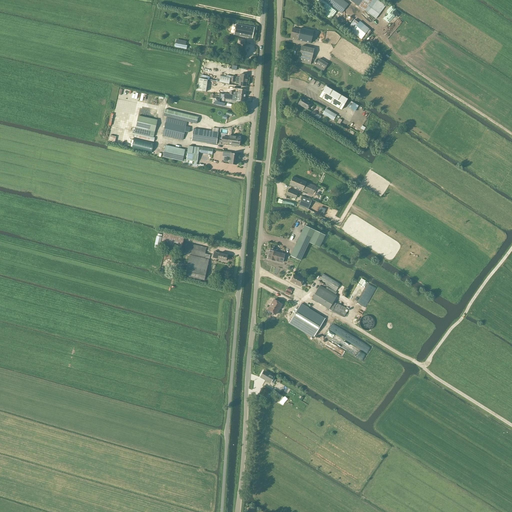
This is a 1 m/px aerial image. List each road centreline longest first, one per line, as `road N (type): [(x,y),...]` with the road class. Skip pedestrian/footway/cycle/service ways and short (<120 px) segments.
road 1 (unclassified): [(221,511),(264,0)]
road 2 (unclassified): [(238,511),(278,0)]
road 3 (track): [(511,425),(421,365),(511,248)]
road 4 (track): [(348,1),(406,62),(511,133)]
road 5 (unknown): [(161,108),(159,139),(251,153)]
